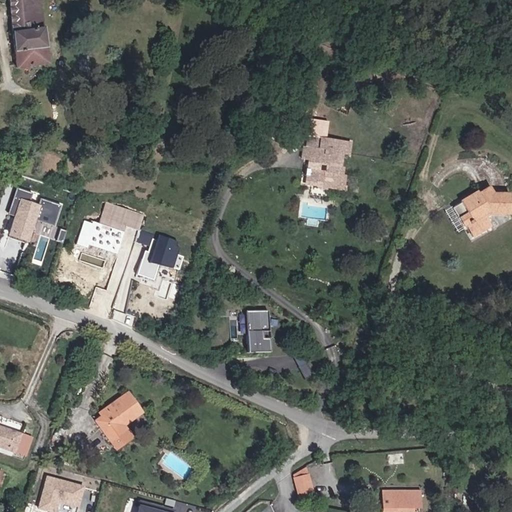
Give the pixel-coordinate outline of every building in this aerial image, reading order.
[(47,66),(38,0),(4,0),(14,72),(47,66)] [(511,112),(511,88),(496,92),(501,115),(511,112)] [(304,186),(333,190),(335,177),(341,178),(342,172),(336,172),(338,153),(345,154),(346,144),(304,138),(303,148),(298,148),(297,157),(314,159),(313,170),(306,170),(304,186)] [(33,195),(16,189),(8,213),(15,217),(8,239),(31,246),(38,223),(55,228),(62,206),(40,199),(39,205),(31,202),(33,195)] [(462,228),(469,241),(488,230),(482,220),(486,217),(489,221),(509,221),(509,199),(492,200),(488,192),(478,198),(477,196),(458,206),(459,208),(469,225),(462,228)] [(144,215),(106,202),(99,223),(85,219),(78,241),(117,253),(125,227),(138,231),(144,215)] [(459,208),(450,213),(459,230),(462,228),(469,225),(459,208)] [(146,252),(139,275),(155,281),(159,266),(173,269),(180,243),(160,236),(157,241),(152,239),(149,253),(146,252)] [(271,312),(247,313),(249,355),(273,354),(271,312)] [(120,436),(116,429),(138,413),(126,396),(97,417),(99,420),(92,425),(111,453),(125,443),(120,436)] [(124,433),(123,431),(141,419),(138,413),(116,429),(120,436),(124,433)] [(0,414),(0,423),(19,430),(22,422),(0,414)] [(0,432),(0,453),(13,458),(20,440),(0,432)] [(324,490),(321,468),(306,469),(309,492),(324,490)] [(87,488),(47,477),(38,510),(45,511),(59,511),(61,504),(81,509),(87,488)] [(423,492),(385,491),(384,508),(398,509),(398,511),(414,511),(415,509),(423,510),(423,492)]
